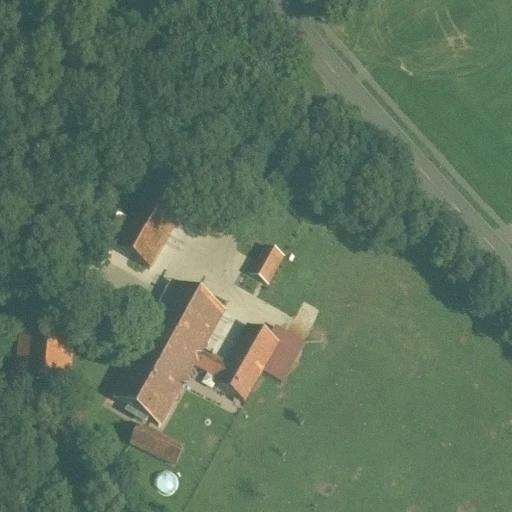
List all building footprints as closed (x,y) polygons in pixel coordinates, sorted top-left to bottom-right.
[(183,209),(147,190),(111,257),(147,276),(183,209)] [(280,264),(258,253),(245,278),(267,289),(280,264)] [(221,317),(168,288),(102,409),(155,438),(191,373),(214,386),(224,368),(200,355),(221,317)] [(71,326),(11,318),(4,375),(63,383),(71,326)] [(244,332),(224,368),(214,386),(208,396),(237,412),(273,348),(244,332)]
